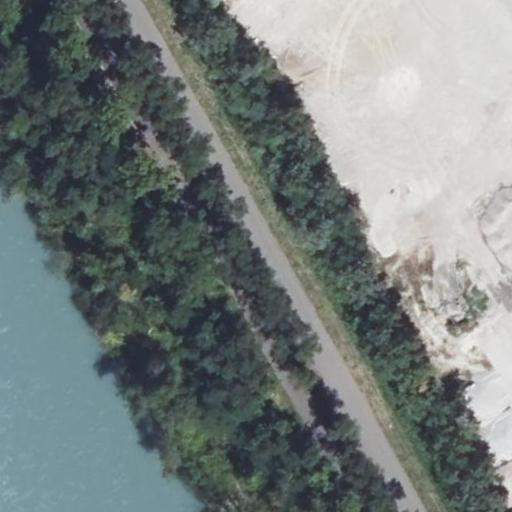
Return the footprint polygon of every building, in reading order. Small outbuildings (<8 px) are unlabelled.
[(221,0),(230,11),(244,0),(221,0)] [(511,0),(486,0),(475,8),(497,40),(511,29),(511,0)] [(342,184),(370,235),(511,156),(511,71),(499,79),(491,65),(393,118),(401,133),(342,165),(350,180),(342,184)] [(309,123),(323,150),(352,135),(338,109),(309,123)] [(337,165),(357,154),(351,143),(331,155),(337,165)]
